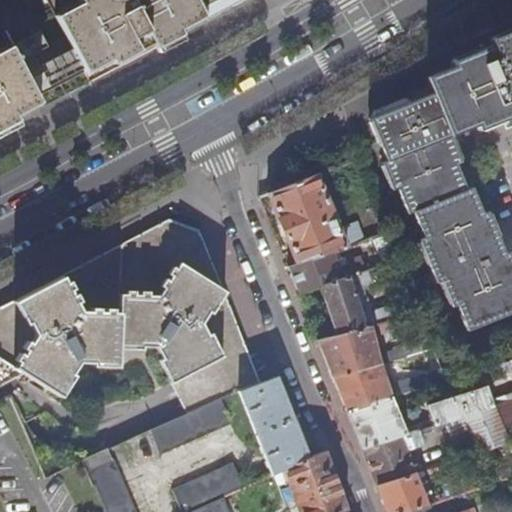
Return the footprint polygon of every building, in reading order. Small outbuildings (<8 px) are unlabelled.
[(0,0),(0,126),(206,19),(196,0),(0,0)] [(240,0),(196,0),(206,19),(228,7),(240,0)] [(456,302),(466,329),(511,309),(511,261),(507,249),(502,252),(485,210),(480,212),(469,185),(464,187),(454,162),(459,159),(448,133),(474,123),(477,128),(503,118),(506,126),(511,123),(511,29),(489,39),(491,43),(449,60),(451,65),(425,76),(431,91),(398,106),(378,114),(369,117),(386,159),(381,162),(392,190),(397,187),(408,214),(412,211),(423,237),(418,239),(435,280),(440,278),(451,305),(456,302)] [(376,110),(378,114),(398,106),(396,102),(376,110)] [(337,229),(315,174),(304,179),(268,194),(296,264),(331,252),(361,242),(354,224),(337,229)] [(80,363),(119,363),(120,344),(158,344),(178,394),(186,412),(220,398),(237,391),(259,383),(252,366),(241,338),(237,330),(197,231),(167,219),(0,305),(0,384),(24,372),(60,397),(74,376),(72,374),(80,363)] [(386,262),(381,248),(350,259),(351,263),(336,268),(331,252),(296,264),(287,268),(297,294),(317,287),(366,269),(386,262)] [(371,283),(366,269),(317,287),(335,335),(387,323),(401,319),(394,304),(371,312),(361,318),(354,297),(364,293),(362,287),(371,283)] [(371,312),(364,293),(354,297),(361,318),(371,312)] [(376,356),(371,332),(388,329),(387,323),(335,335),(316,340),(331,376),(378,363),(421,351),(418,342),(392,349),(391,351),(376,356)] [(511,359),(507,362),(511,374),(511,390),(511,391),(511,392),(490,400),(483,383),(425,403),(431,418),(397,430),(385,399),(345,411),(361,449),(428,428),(443,423),(511,399),(511,359)] [(385,399),(394,396),(392,390),(387,392),(378,363),(331,376),(345,411),(385,399)] [(282,468),(310,457),(277,375),(259,383),(237,391),(271,473),(282,468)] [(414,390),(445,380),(442,375),(430,378),(422,378),(398,386),(400,394),(414,390)] [(160,454),(231,422),(220,398),(149,431),(160,454)] [(511,399),(443,423),(457,458),(511,439),(511,399)] [(430,432),(428,428),(361,449),(375,485),(413,472),(406,452),(422,446),(420,435),(430,432)] [(310,457),(282,468),(299,511),(336,511),(342,510),(343,509),(343,511),(347,508),(324,451),(310,457)] [(108,511),(137,511),(115,459),(88,471),(93,485),(96,484),(108,511)] [(189,511),(242,487),(232,462),(172,490),(180,511),(189,511)] [(436,465),(413,472),(375,485),(386,511),(404,511),(412,509),(426,505),(416,478),(438,471),(436,465)] [(447,499),(499,481),(498,476),(488,479),(486,475),(461,481),(444,487),(447,499)] [(429,498),(431,503),(444,499),(442,494),(429,498)]
